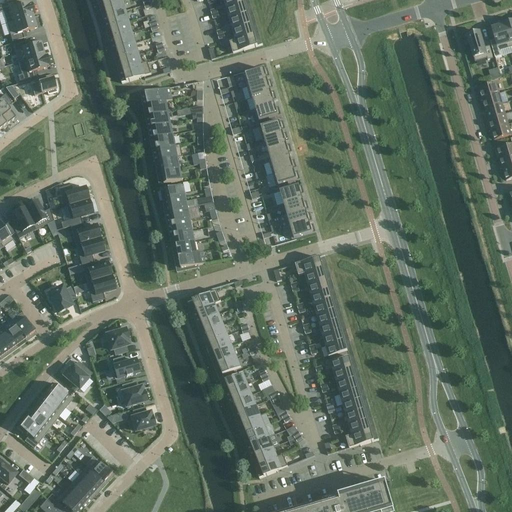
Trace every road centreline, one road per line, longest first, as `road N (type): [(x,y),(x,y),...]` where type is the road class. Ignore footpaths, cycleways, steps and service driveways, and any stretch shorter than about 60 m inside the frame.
road 1 (residential): [(434,7),(502,242)]
road 2 (residential): [(0,207),(72,170),(90,169),(134,305)]
road 3 (residential): [(134,305),(167,442),(98,511)]
road 4 (residential): [(243,271),(217,196),(208,73)]
road 5 (residential): [(256,501),(447,446)]
road 6 (residential): [(45,0),(72,96),(0,146)]
road 7 (residential): [(271,285),(250,295),(258,341),(295,418),(313,427)]
road 8 (residential): [(0,434),(107,314)]
road 9 (residential): [(313,427),(271,285)]
road 10 (tertiary): [(394,228),(433,361)]
road 11 (residential): [(394,228),(266,265)]
road 12 (residential): [(327,40),(208,73)]
road 13 (residential): [(107,314),(49,339),(0,374)]
